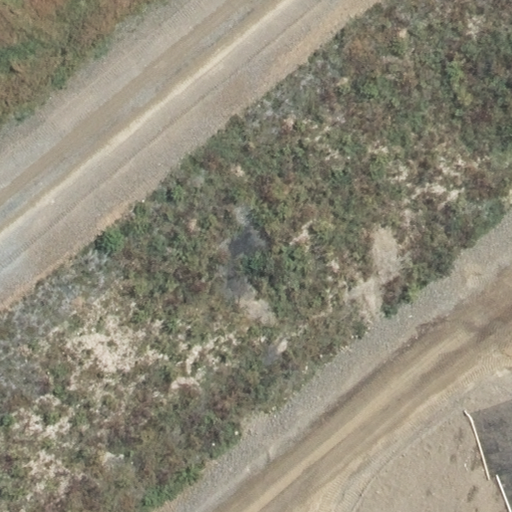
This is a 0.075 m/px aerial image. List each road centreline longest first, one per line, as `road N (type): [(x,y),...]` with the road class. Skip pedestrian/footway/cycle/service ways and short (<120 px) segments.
road 1 (track): [(287,511),(511,335)]
road 2 (track): [(199,0),(0,165)]
